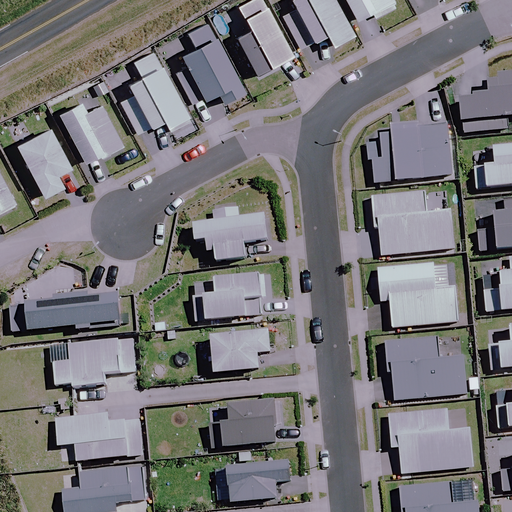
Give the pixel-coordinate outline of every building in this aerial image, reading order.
[(290,59),(259,0),(253,0),(236,9),(249,35),(235,42),(253,78),(290,59)] [(351,38),(330,0),(297,0),(289,4),(293,13),(283,18),(300,50),(311,44),(312,46),(324,40),(329,50),(351,38)] [(343,0),(355,23),(371,14),(374,18),(392,9),(387,0),(343,0)] [(242,96),(206,26),(188,35),(196,52),(180,60),(185,71),(177,75),(194,108),(215,97),(220,107),(242,96)] [(187,123),(153,54),(133,64),(141,81),(126,88),(131,99),(121,104),(138,136),(147,131),(148,132),(161,126),(165,134),(187,123)] [(461,90),(464,115),(511,109),(511,64),(499,66),(500,71),(490,72),(491,81),(489,81),(490,84),(475,86),(475,88),(461,90)] [(77,107),(56,117),(83,167),(95,160),(97,162),(119,151),(97,110),(82,117),(77,107)] [(449,177),(446,127),(415,129),(414,126),(389,128),(389,131),(377,132),(378,142),(364,143),(366,162),(369,161),(371,183),(449,177)] [(67,173),(46,133),(14,150),(42,202),(59,192),(53,181),(67,173)] [(511,147),(495,149),(496,166),(474,168),(476,192),(511,188),(511,147)] [(0,213),(11,208),(0,187),(0,213)] [(429,215),(427,193),(372,199),(375,231),(380,230),(382,258),(455,251),(452,213),(429,215)] [(511,213),(503,214),(502,200),(474,203),(479,254),(511,250),(511,213)] [(214,226),(192,228),(194,247),(205,246),(206,259),(213,258),(214,268),(244,265),(243,250),(266,247),(264,221),(237,223),(236,212),(213,214),(214,226)] [(511,258),(508,259),(509,274),(501,275),(502,292),(484,294),(486,315),(511,312),(511,258)] [(459,325),(454,264),(379,270),(381,301),(390,300),(393,330),(459,325)] [(194,302),(196,327),(262,320),(258,281),(213,285),(215,300),(194,302)] [(26,333),(26,338),(120,329),(117,301),(87,304),(86,300),(51,303),(51,307),(10,310),(13,335),(26,333)] [(511,327),(510,328),(511,346),(489,348),(491,373),(511,370),(511,327)] [(386,377),(393,376),(395,403),(467,396),(461,336),(389,343),(383,344),(386,377)] [(266,337),(209,342),(213,381),(257,376),(256,361),(268,360),(266,337)] [(136,377),(134,343),(70,346),(71,364),(53,365),(54,389),(72,388),(72,392),(104,390),(103,379),(136,377)] [(511,407),(496,409),(498,431),(511,429),(511,407)] [(232,429),(225,430),(227,449),(272,445),(269,410),(231,414),(232,429)] [(474,469),(471,430),(451,432),(449,411),(389,416),(392,450),(400,450),(402,475),(474,469)] [(106,419),(55,422),(57,450),(75,449),(76,464),(142,461),(140,427),(106,429),(106,419)] [(511,440),(497,441),(502,494),(511,493),(511,440)] [(231,474),(233,492),(244,492),(245,507),(275,505),(274,486),(289,485),(288,469),(272,471),(231,474)] [(64,495),(64,511),(114,511),(115,511),(130,511),(130,504),(145,503),(143,472),(79,476),(80,494),(64,495)] [(477,511),(474,481),(407,488),(401,489),(403,511),(477,511)]
